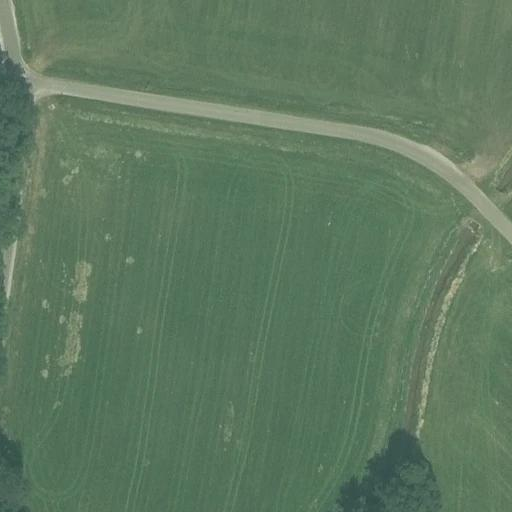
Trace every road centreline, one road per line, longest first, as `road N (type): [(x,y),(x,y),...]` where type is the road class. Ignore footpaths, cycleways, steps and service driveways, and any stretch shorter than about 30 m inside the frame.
road 1 (unclassified): [(511,238),(458,183),(376,140),(18,84)]
road 2 (unclassified): [(0,279),(18,84)]
